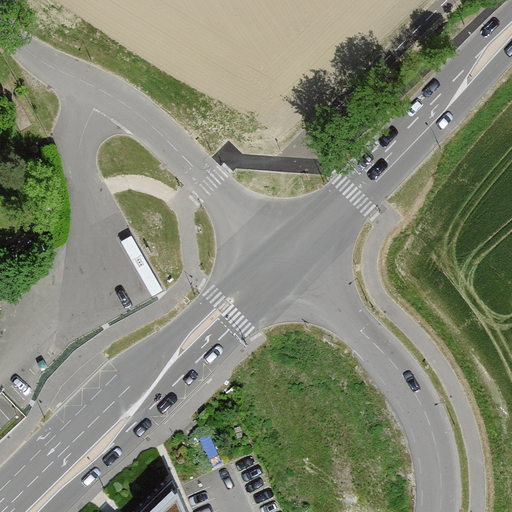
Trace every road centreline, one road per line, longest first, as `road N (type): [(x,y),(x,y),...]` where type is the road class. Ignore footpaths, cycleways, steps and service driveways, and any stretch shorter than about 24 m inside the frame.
road 1 (unclassified): [(0,12),(23,49),(56,77),(101,92),(148,128),(286,262)]
road 2 (primary): [(28,511),(286,262)]
road 3 (primary): [(286,262),(511,32)]
road 4 (unclassified): [(428,511),(414,418),(384,365),(286,262)]
